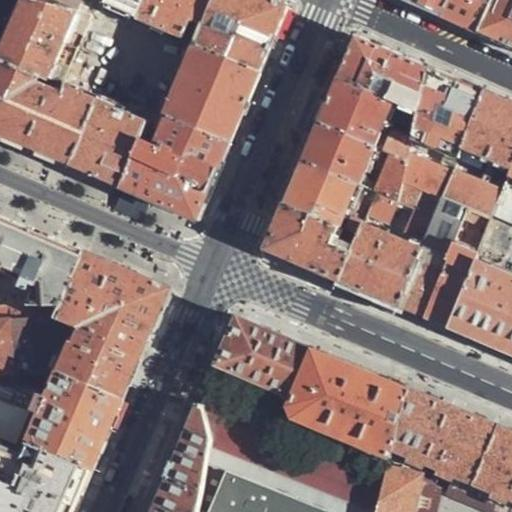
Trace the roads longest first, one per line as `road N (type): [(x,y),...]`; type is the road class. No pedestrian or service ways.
road 1 (residential): [(511,391),(218,266)]
road 2 (residential): [(218,266),(329,0)]
road 3 (residential): [(117,511),(218,266)]
road 4 (residential): [(218,266),(0,172)]
road 5 (residential): [(511,74),(342,0)]
